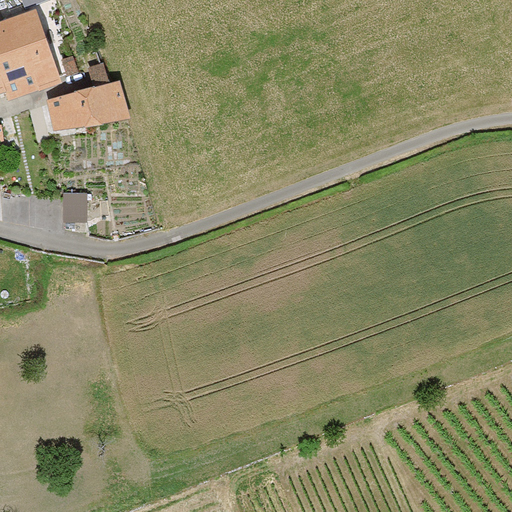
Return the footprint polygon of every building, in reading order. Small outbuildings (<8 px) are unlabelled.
[(0,21),(0,25),(22,94),(56,75),(34,11),(0,21)] [(0,90),(4,89),(8,99),(22,94),(0,25),(0,90)] [(95,80),(111,76),(106,59),(91,64),(95,80)] [(53,130),(132,118),(120,81),(49,106),(53,130)] [(56,189),(54,222),(81,224),(83,191),(56,189)]
